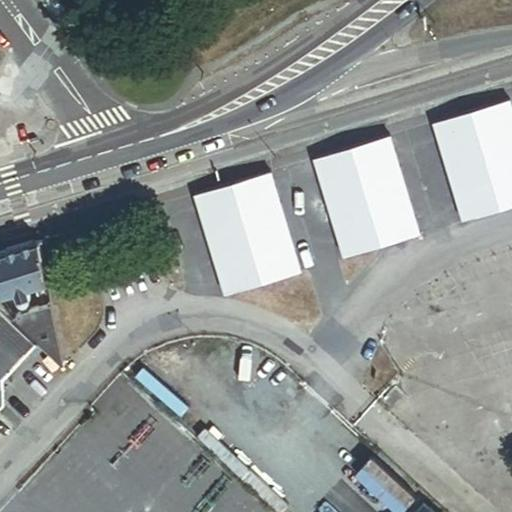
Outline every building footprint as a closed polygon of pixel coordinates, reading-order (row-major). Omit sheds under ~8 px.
[(139,24),(149,0),(130,0),(123,17),(139,24)] [(511,209),(511,98),(437,121),(467,223),(511,209)] [(424,235),(393,133),(316,156),(346,258),(424,235)] [(306,275),(276,173),(198,196),(229,298),(237,296),(306,275)] [(0,247),(0,292),(10,289),(11,293),(12,296),(13,297),(14,298),(16,299),(18,300),(20,299),(22,299),(24,298),(25,296),(26,294),(26,292),(25,286),(31,284),(43,280),(33,238),(0,247)] [(48,299),(43,280),(31,284),(34,302),(48,299)] [(63,362),(48,299),(34,302),(5,310),(36,338),(62,362),(63,362)] [(0,400),(3,398),(2,376),(36,338),(5,310),(0,305),(0,400)] [(391,383),(378,397),(387,405),(400,390),(391,383)] [(431,511),(420,502),(411,511),(431,511)]
